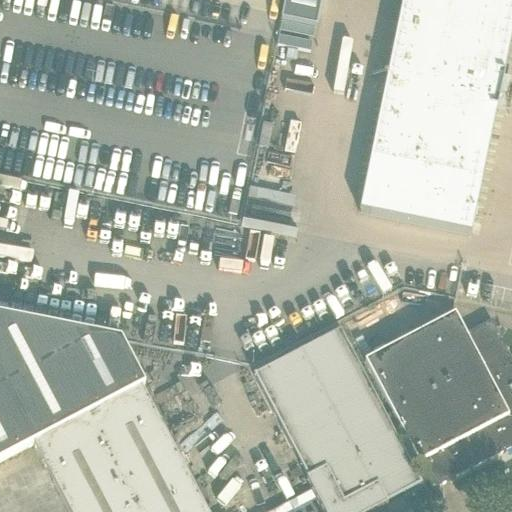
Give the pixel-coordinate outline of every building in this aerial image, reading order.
[(511,0),(285,0),(281,22),(315,29),(321,0),(401,0),(358,213),(469,236),(496,107),(504,109),(510,83),(501,82),(511,25),(511,0)] [(249,189),(247,199),(274,204),(276,195),(249,189)] [(363,363),(421,474),(430,491),(511,448),(511,365),(490,323),(464,336),(453,316),(363,363)] [(198,511),(192,499),(196,497),(139,390),(143,388),(119,343),(0,318),(0,462),(32,446),(66,511),(198,511)] [(304,482),(320,511),(376,511),(386,507),(385,505),(419,487),(339,334),(253,378),(306,481),(304,482)]
